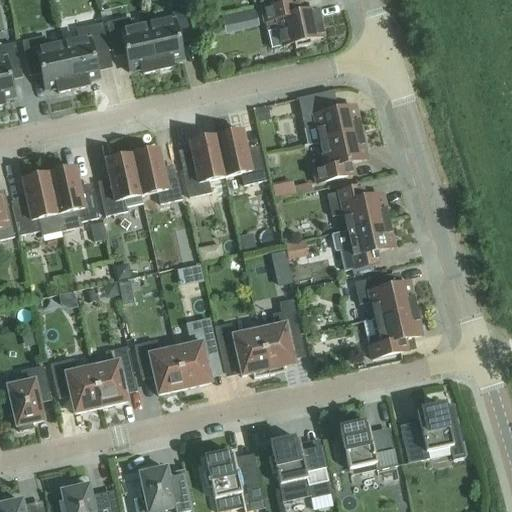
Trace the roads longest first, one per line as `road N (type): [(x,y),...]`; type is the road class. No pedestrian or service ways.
road 1 (residential): [(0,464),(480,355)]
road 2 (residential): [(0,141),(387,54)]
road 3 (tertiary): [(480,355),(387,54)]
